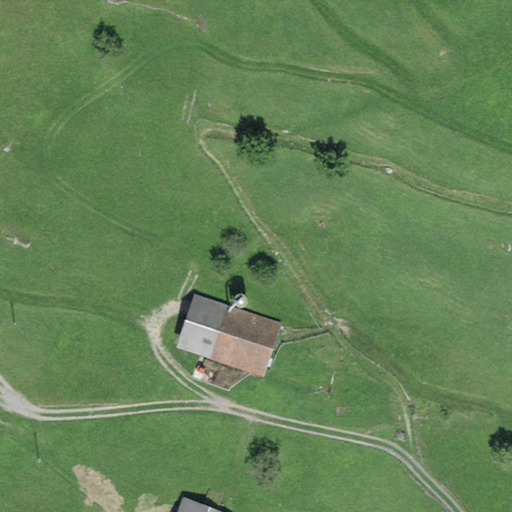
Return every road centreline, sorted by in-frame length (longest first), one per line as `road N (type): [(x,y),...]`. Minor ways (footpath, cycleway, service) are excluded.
road 1 (track): [(408,458),(378,442),(225,406),(44,415),(0,400)]
road 2 (track): [(225,406),(157,351),(155,326),(177,310),(192,274)]
road 3 (track): [(155,326),(0,293)]
